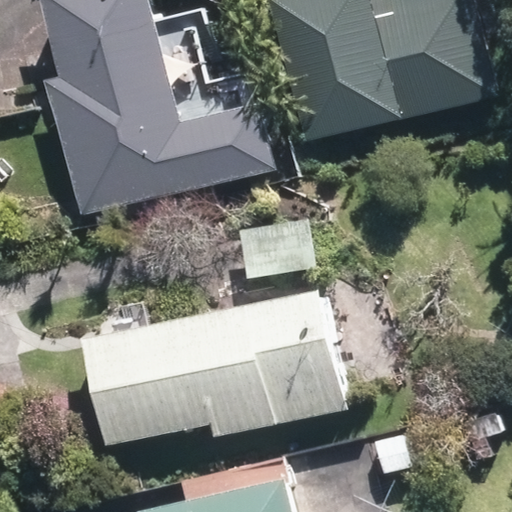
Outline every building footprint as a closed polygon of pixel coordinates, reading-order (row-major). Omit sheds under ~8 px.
[(169,0),(75,0),(92,75),(79,78),(105,198),(286,159),(274,105),(196,122),(169,0)] [(490,0),(306,0),(301,1),(327,123),(509,84),(490,0)] [(255,225),(265,275),(335,260),(324,210),(255,225)] [(340,288),(107,339),(128,436),(361,386),(340,288)] [(511,393),(469,402),(477,445),(511,438),(511,393)] [(430,419),(381,428),(389,471),(439,462),(430,419)] [(311,511),(306,484),(178,511),(311,511)]
